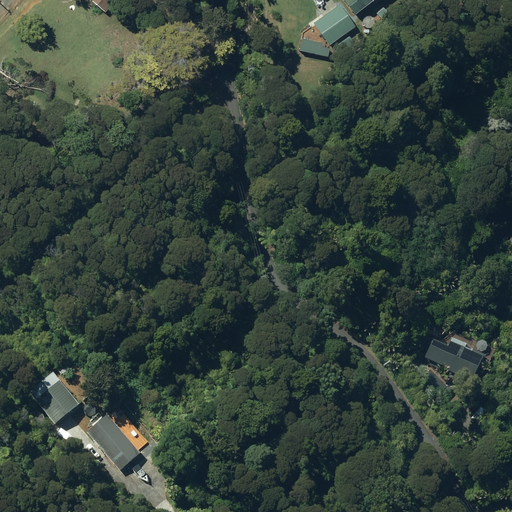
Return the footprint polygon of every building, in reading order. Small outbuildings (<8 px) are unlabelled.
[(92,0),(92,1),(106,13),(116,0),(92,0)] [(343,0),(344,0),(356,16),(377,0),(343,0)] [(314,23),(330,45),(356,26),(340,5),(314,23)] [(448,372),(472,383),(478,370),(480,372),(487,358),(473,352),(472,354),(465,350),(467,347),(452,340),(448,349),(434,342),(425,359),(449,370),(448,372)] [(62,374),(67,379),(73,373),(65,364),(58,370),(62,375),(62,374)] [(458,400),(429,371),(418,382),(448,411),(458,400)] [(36,401),(56,425),(79,405),(59,381),(36,401)] [(38,396),(45,390),(40,384),(33,390),(38,396)] [(30,415),(28,417),(28,418),(28,419),(28,421),(28,422),(28,423),(29,425),(30,426),(31,427),(32,427),(33,428),(35,428),(36,428),(37,428),(39,428),(40,427),(41,426),(42,425),(43,424),(43,423),(44,421),(44,420),(44,419),(43,417),(43,416),(42,415),(41,414),(40,413),(39,413),(37,412),(36,412),(35,412),(33,412),(32,413),(31,414),(30,415)] [(87,433),(120,471),(141,454),(107,415),(87,433)]
